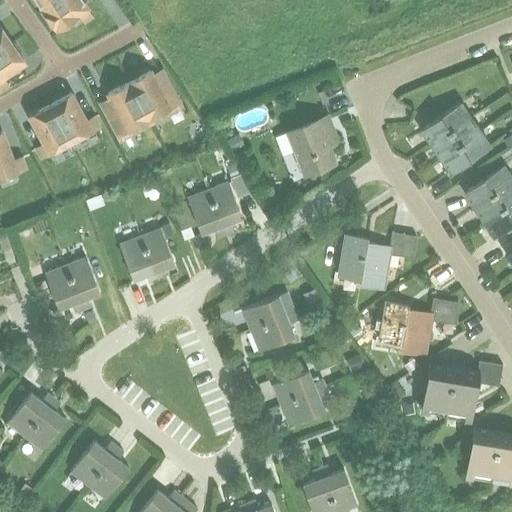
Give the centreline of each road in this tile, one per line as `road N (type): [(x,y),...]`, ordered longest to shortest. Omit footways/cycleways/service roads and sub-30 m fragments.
road 1 (residential): [(386,160),(188,292)]
road 2 (residential): [(511,28),(380,78),(368,107),(386,160)]
road 3 (residential): [(386,160),(511,348)]
road 4 (residential): [(90,370),(90,384),(199,469),(224,465),(240,450)]
road 5 (residential): [(240,450),(245,437),(188,292)]
road 6 (residential): [(188,292),(90,358),(90,370)]
